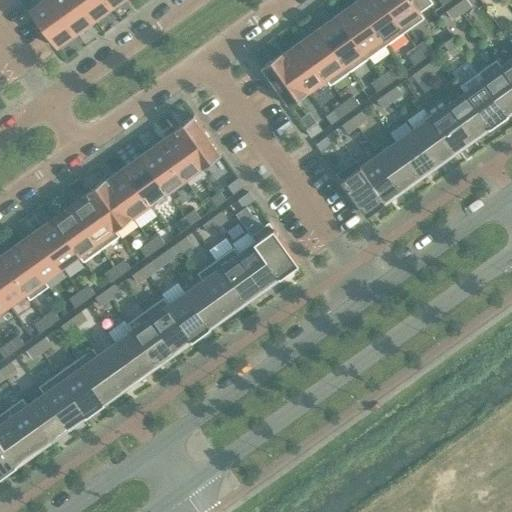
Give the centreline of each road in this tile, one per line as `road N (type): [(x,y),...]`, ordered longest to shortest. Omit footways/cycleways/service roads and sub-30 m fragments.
road 1 (secondary): [(180,489),(511,256)]
road 2 (residential): [(202,58),(371,294)]
road 3 (secondary): [(371,294),(153,452)]
road 4 (residential): [(198,0),(51,105)]
road 5 (secondary): [(511,194),(371,294)]
road 6 (residential): [(80,146),(202,58)]
